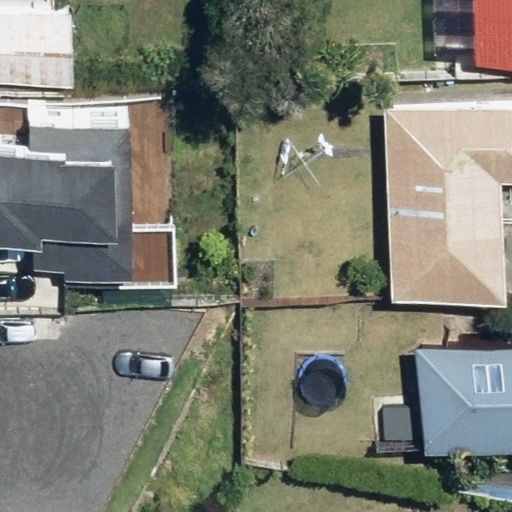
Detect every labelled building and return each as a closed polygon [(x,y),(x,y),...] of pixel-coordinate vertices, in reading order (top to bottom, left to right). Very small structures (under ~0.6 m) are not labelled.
[(71,0),(0,0),(0,68),(72,68),(71,0)] [(511,0),(465,0),(465,48),(511,48),(511,0)] [(511,90),(394,87),(389,286),(501,289),(504,164),(511,164),(511,90)] [(25,127),(0,125),(0,218),(45,220),(44,251),(132,254),(136,106),(26,103),(25,127)] [(511,315),(415,322),(422,436),(511,430),(511,315)] [(415,511),(401,501),(391,511),(415,511)]
